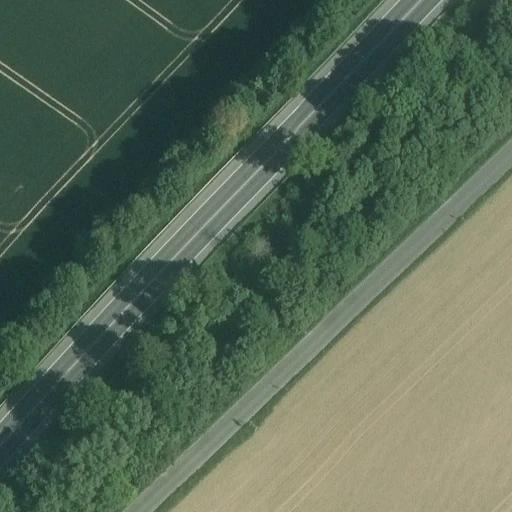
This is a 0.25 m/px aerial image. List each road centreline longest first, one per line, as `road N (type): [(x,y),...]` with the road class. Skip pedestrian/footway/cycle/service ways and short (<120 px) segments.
road 1 (primary): [(424,0),(0,447)]
road 2 (primary): [(143,511),(511,158)]
